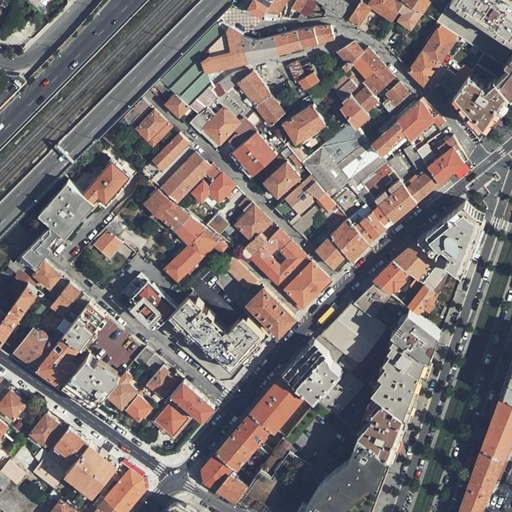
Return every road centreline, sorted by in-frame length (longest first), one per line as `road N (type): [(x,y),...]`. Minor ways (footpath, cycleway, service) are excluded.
road 1 (secondary): [(511,178),(397,511)]
road 2 (trunk): [(0,216),(214,0)]
road 3 (residential): [(347,287),(159,101)]
road 4 (secondary): [(442,511),(511,303)]
road 5 (tertiary): [(511,142),(347,287)]
road 6 (residential): [(0,356),(176,475)]
road 7 (residential): [(103,297),(235,407)]
road 8 (unknown): [(314,323),(190,208)]
road 9 (tertiary): [(347,287),(235,407)]
road 10 (trunk): [(91,39),(0,131)]
